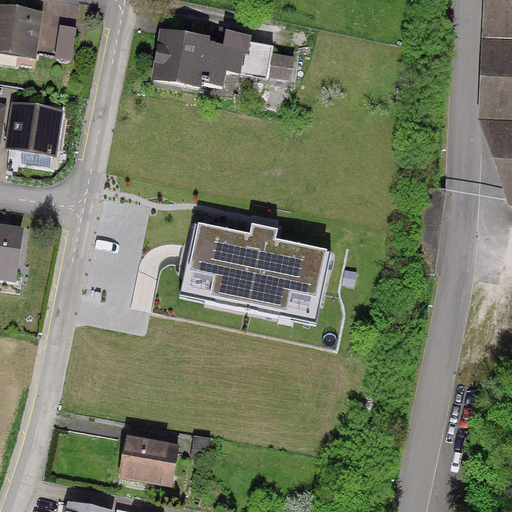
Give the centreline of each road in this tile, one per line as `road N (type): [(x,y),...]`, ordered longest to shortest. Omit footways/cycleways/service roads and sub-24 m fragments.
road 1 (residential): [(83,209),(13,511)]
road 2 (residential): [(126,0),(83,209)]
